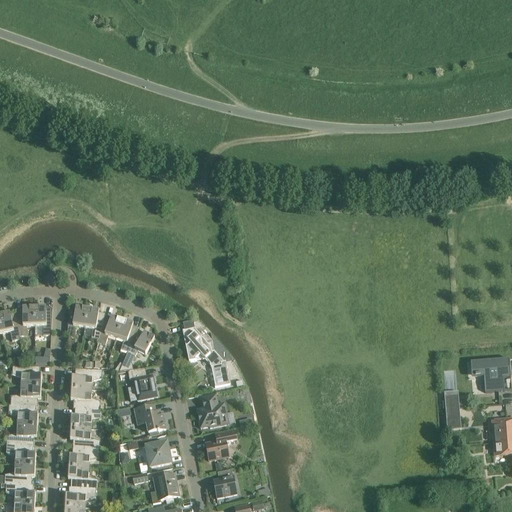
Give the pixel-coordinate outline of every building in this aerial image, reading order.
[(22,310),(16,311),(20,341),(20,338),(27,337),(27,328),(35,327),(34,307),(22,308),(22,310)] [(34,307),(35,327),(43,327),(43,337),(51,337),(53,310),(46,310),(46,307),(34,307)] [(75,310),(69,309),(67,336),(75,337),(77,328),(85,329),(87,309),(76,307),(75,310)] [(99,310),(87,309),(85,329),(92,330),(91,339),(98,341),(98,344),(105,314),(99,313),(99,310)] [(12,343),(20,341),(16,311),(16,314),(11,316),(10,312),(0,314),(0,323),(2,335),(10,333),(12,343)] [(105,314),(98,344),(105,346),(108,337),(116,340),(122,320),(111,317),(110,319),(104,318),(105,314)] [(121,351),(128,353),(128,354),(138,329),(132,327),(133,324),(122,320),(116,340),(124,342),(121,351)] [(155,338),(143,333),(142,336),(137,333),(138,330),(138,329),(128,354),(128,353),(123,365),(120,372),(127,371),(132,371),(131,365),(138,352),(145,356),(155,338)] [(182,332),(185,344),(189,363),(204,360),(211,368),(215,388),(230,385),(225,362),(224,363),(214,352),(212,352),(210,345),(208,345),(195,330),(195,329),(182,332)] [(39,366),(49,367),(50,367),(50,359),(43,359),(40,358),(39,366)] [(484,382),(485,394),(505,392),(504,380),(511,379),(509,360),(478,362),(478,363),(475,363),(477,376),(475,376),(475,377),(480,377),(480,376),(484,376),(484,382)] [(120,364),(114,372),(115,372),(120,372),(123,365),(120,364)] [(13,367),(12,376),(21,379),(21,387),(40,388),(41,388),(42,384),(42,376),(39,376),(39,368),(13,367)] [(145,369),(132,371),(127,371),(129,381),(133,380),(138,402),(157,398),(153,376),(147,377),(145,369)] [(71,386),(71,390),(73,390),(92,391),(92,383),(102,380),(102,371),(92,371),(75,370),(75,378),(72,378),(71,386)] [(11,398),(10,406),(37,408),(38,400),(41,400),(41,392),(41,388),(40,388),(21,387),(21,395),(11,398)] [(71,394),(71,402),(74,402),(73,410),(102,411),(100,411),(101,402),(91,399),(92,391),(73,390),(71,390),(71,394)] [(216,395),(200,399),(202,410),(197,411),(200,430),(210,428),(210,429),(229,425),(227,415),(224,404),(218,406),(216,395)] [(444,397),(445,410),(459,409),(458,398),(456,399),(455,396),(444,397)] [(9,406),(8,415),(18,418),(17,426),(36,427),(38,427),(38,423),(38,416),(35,416),(36,408),(37,408),(10,406),(9,406)] [(154,406),(135,410),(138,426),(146,425),(148,434),(166,431),(162,414),(156,415),(154,406)] [(131,416),(130,409),(123,410),(124,418),(131,416)] [(460,419),(459,409),(445,410),(446,423),(458,422),(457,419),(460,419)] [(71,425),(71,429),(72,429),(91,430),(91,422),(101,420),(102,411),(73,410),(75,410),(74,418),(71,417),(71,425)] [(511,419),(491,422),(494,458),(511,456),(511,462),(511,464),(511,467),(511,419)] [(7,437),(7,446),(34,447),(34,439),(37,439),(37,431),(38,427),(36,427),(17,426),(17,434),(7,437)] [(70,433),(70,441),(73,441),(73,449),(100,450),(100,442),(91,439),(91,430),(72,429),(71,429),(70,433)] [(217,443),(206,445),(209,462),(229,458),(227,448),(229,448),(231,445),(231,443),(237,442),(236,439),(235,432),(216,436),(217,443)] [(141,441),(128,444),(129,452),(143,449),(141,441)] [(167,443),(146,448),(147,454),(146,455),(147,463),(149,462),(150,469),(171,465),(170,458),(171,458),(170,450),(168,450),(167,443)] [(7,446),(6,454),(15,458),(15,466),(34,467),(35,467),(36,463),(36,455),(33,455),(34,447),(7,446)] [(69,465),(69,469),(70,469),(89,470),(89,462),(99,459),(100,450),(73,449),(72,457),(69,457),(69,465)] [(128,454),(121,456),(123,465),(129,464),(128,454)] [(5,476),(4,485),(33,487),(33,486),(31,486),(32,478),(35,479),(35,471),(35,467),(34,467),(15,466),(15,474),(5,476)] [(68,473),(68,480),(71,480),(71,488),(69,488),(69,489),(96,490),(98,481),(88,478),(89,470),(70,469),(69,469),(68,473)] [(232,471),(217,474),(219,481),(213,482),(217,500),(237,496),(233,478),(232,471)] [(146,475),(133,478),(134,485),(148,482),(146,475)] [(175,475),(153,479),(156,493),(151,494),(153,506),(161,504),(161,502),(180,498),(175,475)] [(481,482),(472,482),(473,492),(482,491),(481,482)] [(1,485),(1,489),(6,489),(6,494),(15,497),(15,505),(33,506),(35,506),(35,502),(36,495),(33,494),(33,487),(4,485),(1,485)] [(65,504),(65,508),(66,508),(85,509),(86,501),(95,499),(96,490),(69,489),(68,496),(65,496),(65,504)]
